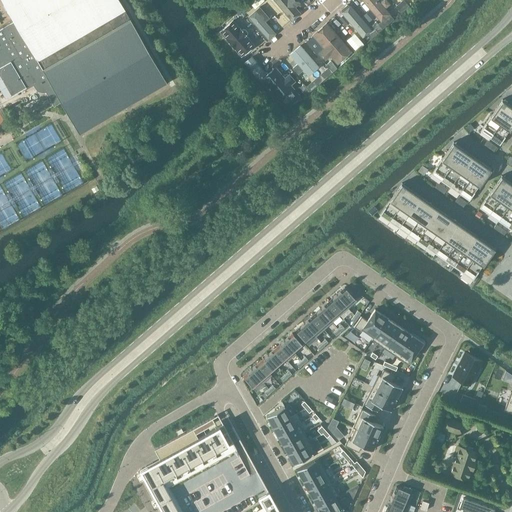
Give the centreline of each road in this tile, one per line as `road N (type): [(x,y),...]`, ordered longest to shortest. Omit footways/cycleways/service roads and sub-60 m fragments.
road 1 (secondary): [(6,511),(102,394),(511,38)]
road 2 (secondary): [(511,12),(81,393),(48,437),(0,463)]
road 3 (residential): [(301,511),(223,372),(225,357),(339,261),(453,333)]
road 4 (residential): [(453,333),(371,511)]
